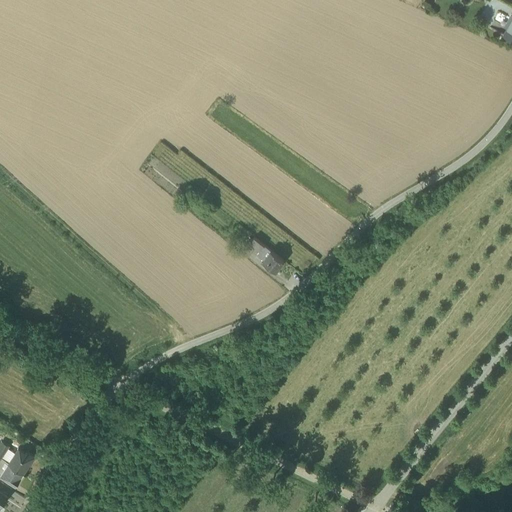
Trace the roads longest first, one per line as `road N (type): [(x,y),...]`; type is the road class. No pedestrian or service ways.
road 1 (unclassified): [(511,108),(480,145),(375,214),(293,293),(156,360),(119,387)]
road 2 (unclassified): [(369,511),(511,336)]
road 3 (unclassified): [(119,387),(59,454),(30,511)]
road 4 (unclassified): [(119,387),(0,329)]
